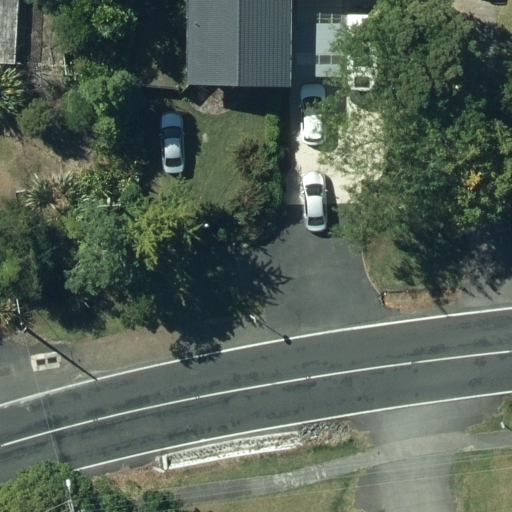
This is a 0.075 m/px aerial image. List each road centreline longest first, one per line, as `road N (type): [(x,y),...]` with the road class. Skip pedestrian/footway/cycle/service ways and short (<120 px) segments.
road 1 (secondary): [(414,360),(225,391),(0,447)]
road 2 (unclassified): [(422,511),(414,360)]
